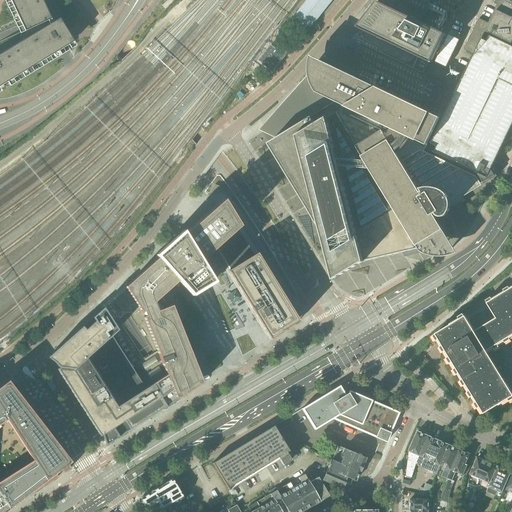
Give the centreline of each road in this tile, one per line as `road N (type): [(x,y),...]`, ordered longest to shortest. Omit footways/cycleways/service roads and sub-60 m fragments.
road 1 (unclassified): [(20,361),(139,245),(230,130)]
road 2 (secondary): [(112,495),(368,341)]
road 3 (secondary): [(355,328),(100,480)]
road 4 (secondary): [(511,190),(466,260),(355,328)]
road 5 (secondary): [(368,341),(465,281),(511,228)]
road 6 (unclassified): [(324,288),(230,130)]
road 7 (unclassified): [(230,130),(280,90),(359,0)]
road 8 (residential): [(0,123),(68,84),(132,9)]
road 9 (tertiary): [(20,361),(91,468)]
